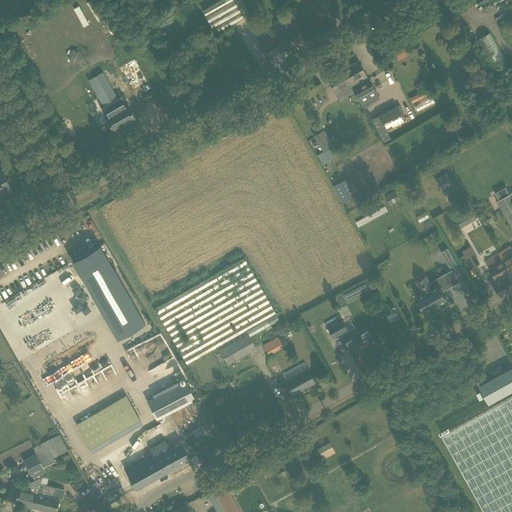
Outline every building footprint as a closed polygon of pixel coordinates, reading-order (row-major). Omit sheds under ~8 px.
[(70,0),(69,0),(66,2),(75,19),(80,16),(70,0)] [(234,0),(217,0),(202,9),(214,32),(243,16),(234,0)] [(58,34),(66,31),(59,10),(51,12),(58,34)] [(269,58),(286,48),(304,38),(296,25),(283,32),(280,26),(258,38),(269,58)] [(492,68),(506,61),(491,33),(477,40),(492,68)] [(438,38),(437,46),(445,47),(446,40),(438,38)] [(392,49),(396,56),(398,61),(408,55),(401,44),(392,49)] [(77,51),(73,49),(68,58),(73,60),(77,51)] [(370,82),(358,61),(352,65),(355,70),(351,72),(354,76),(348,80),(350,84),(363,107),(378,99),(373,90),(374,90),(370,82)] [(352,65),(328,79),(333,87),(335,92),(350,84),(348,80),(354,76),(351,72),(355,70),(352,65)] [(153,66),(139,74),(148,89),(162,81),(153,66)] [(104,113),(112,128),(125,121),(133,116),(125,101),(121,103),(118,98),(117,99),(107,82),(94,89),(104,107),(108,105),(111,109),(104,113)] [(378,115),(386,130),(404,121),(396,106),(378,115)] [(337,156),(331,147),(333,146),(323,129),(313,135),(322,152),(317,155),(322,165),(337,156)] [(0,197),(2,202),(14,195),(0,170),(0,197)] [(446,172),(436,178),(443,190),(453,184),(446,172)] [(346,179),(332,186),(342,202),(355,195),(346,179)] [(497,201),(511,226),(511,193),(511,192),(497,201)] [(465,214),(470,222),(476,219),(471,211),(465,214)] [(149,320),(105,241),(77,257),(121,336),(149,320)] [(462,250),(473,268),(480,263),(470,246),(462,250)] [(504,261),(511,273),(511,272),(511,248),(511,249),(511,246),(498,254),(502,261),(504,261)] [(448,264),(454,260),(448,248),(441,252),(448,264)] [(485,261),(497,281),(511,273),(504,261),(502,261),(498,254),(485,261)] [(218,346),(228,364),(256,348),(249,336),(278,320),(275,314),(276,314),(244,258),(155,309),(187,364),(218,346)] [(433,288),(429,283),(420,288),(423,294),(417,297),(426,312),(434,308),(440,305),(439,305),(447,300),(442,291),(454,285),(447,273),(439,277),(442,283),(433,288)] [(365,284),(357,287),(361,295),(369,291),(365,284)] [(345,330),(347,329),(342,319),(327,328),(332,337),(335,336),(345,330)] [(343,341),(351,355),(375,341),(367,327),(343,341)] [(161,362),(173,356),(162,333),(150,339),(161,362)] [(272,339),(263,345),(269,355),(288,344),(282,334),(279,335),(279,336),(277,337),(277,336),(274,338),(275,338),(273,339),(272,339)] [(511,367),(479,385),(489,404),(511,390),(511,367)] [(315,382),(310,374),(307,368),(284,380),(293,395),(315,382)] [(2,379),(0,379),(0,390),(3,396),(10,392),(2,379)] [(186,382),(147,401),(156,419),(195,399),(186,382)] [(202,426),(214,419),(200,397),(163,420),(169,431),(185,421),(196,438),(205,432),(202,426)] [(511,511),(511,397),(490,410),(442,436),(484,511),(511,511)] [(103,408),(76,424),(92,453),(110,442),(120,437),(103,408)] [(123,467),(135,489),(190,459),(181,443),(167,451),(156,431),(143,438),(151,452),(123,467)] [(48,447),(62,440),(59,434),(44,442),(48,447)] [(317,447),(323,458),(335,452),(330,441),(317,447)] [(43,468),(55,462),(53,458),(52,458),(44,442),(33,448),(35,453),(43,468)] [(43,468),(35,453),(23,460),(31,475),(43,468)] [(96,465),(85,469),(100,504),(110,500),(96,465)] [(15,503),(34,508),(41,477),(40,477),(29,483),(27,491),(18,488),(15,503)] [(41,477),(34,508),(50,511),(55,511),(59,499),(53,497),(55,487),(51,486),(40,484),(42,477),(41,477)] [(206,492),(217,511),(240,511),(224,482),(206,492)]
